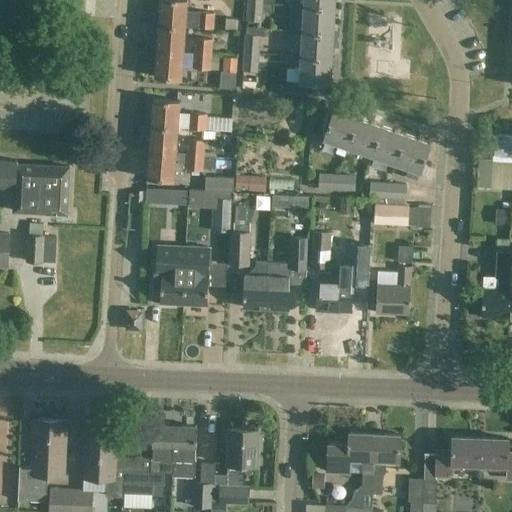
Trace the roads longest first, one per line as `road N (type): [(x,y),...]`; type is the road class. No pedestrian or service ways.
road 1 (residential): [(441,391),(460,89),(421,0)]
road 2 (residential): [(109,379),(134,0)]
road 3 (tertiary): [(298,385),(109,379)]
road 4 (tertiary): [(441,391),(298,385)]
road 5 (residential): [(293,511),(298,385)]
